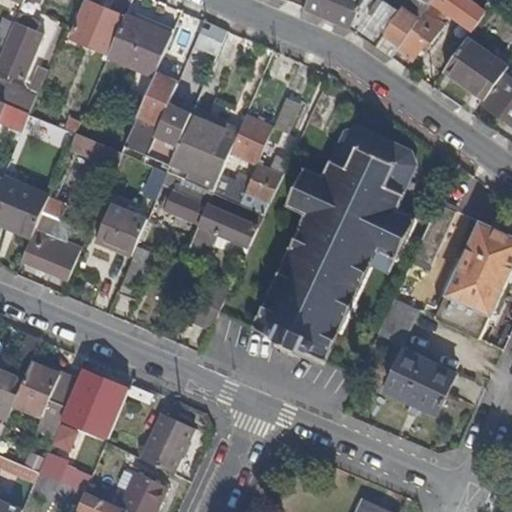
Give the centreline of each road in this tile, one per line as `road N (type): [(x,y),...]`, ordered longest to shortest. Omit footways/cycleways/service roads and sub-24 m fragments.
road 1 (residential): [(511,171),(339,46),(224,0)]
road 2 (residential): [(253,404),(0,298)]
road 3 (residential): [(460,484),(253,404)]
road 4 (residential): [(510,370),(460,484)]
